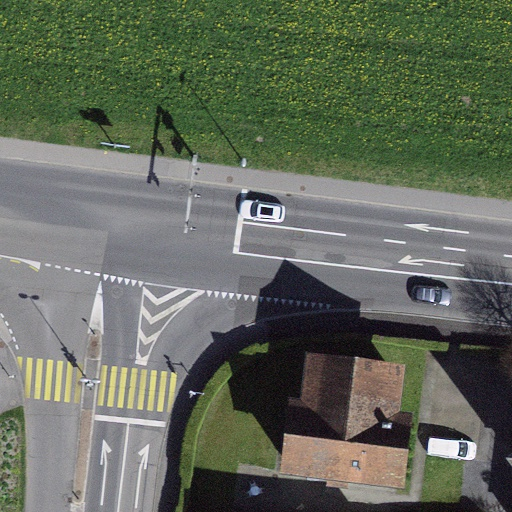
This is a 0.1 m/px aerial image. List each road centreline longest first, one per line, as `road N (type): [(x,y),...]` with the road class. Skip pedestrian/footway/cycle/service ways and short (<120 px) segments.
road 1 (primary): [(511,278),(104,224)]
road 2 (tertiary): [(75,511),(104,224)]
